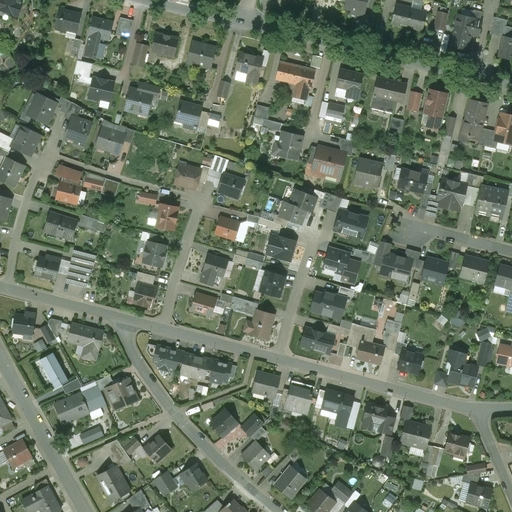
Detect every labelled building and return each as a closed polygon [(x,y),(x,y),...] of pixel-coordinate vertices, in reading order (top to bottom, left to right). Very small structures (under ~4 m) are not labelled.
[(21,0),(1,0),(0,4),(0,9),(18,16),(22,4),(20,4),(21,0)] [(363,0),(345,0),(344,8),(356,11),(355,14),(364,16),(367,3),(363,2),(363,0)] [(411,8),(396,5),(391,23),(400,25),(400,23),(407,25),(411,8)] [(426,12),(411,8),(407,25),(414,26),(413,28),(422,30),(426,12)] [(71,13),(71,14),(60,11),(60,10),(59,10),(55,28),(77,33),(81,15),(71,13)] [(474,20),(458,16),(455,27),(471,31),(470,35),(478,36),(481,22),(480,21),(482,12),(473,10),(472,16),(474,16),(474,19),(474,20)] [(448,15),(438,12),(434,28),(444,30),(447,18),(448,15)] [(133,21),(120,17),(116,35),(129,38),(133,21)] [(504,19),(493,17),(489,34),(500,36),(504,19)] [(113,23),(93,18),(89,36),(85,56),(95,58),(99,44),(100,39),(109,41),(113,23)] [(471,31),(455,27),(451,46),(467,49),(470,35),(471,31)] [(511,29),(505,28),(498,57),(511,59),(511,29)] [(178,38),(156,33),(152,52),(173,57),(178,38)] [(82,40),(75,39),(71,54),(78,56),(82,40)] [(210,47),(204,46),(205,45),(194,42),(189,63),(210,68),(213,59),(212,59),(213,56),(215,48),(210,47)] [(148,46),(136,43),(132,63),(143,66),(148,46)] [(106,45),(99,44),(95,58),(102,60),(106,45)] [(263,59),(240,53),(236,71),(236,70),(249,73),(247,82),(256,84),(258,77),(263,59)] [(89,78),(92,64),(77,61),(74,75),(80,76),(89,78)] [(314,71),(303,68),(280,63),(277,79),(296,84),(293,95),(307,98),(309,88),(310,88),(314,71)] [(215,72),(206,70),(203,86),(211,88),(215,72)] [(362,75),(341,70),(337,87),(348,89),(347,96),(356,98),(362,75)] [(78,82),(92,86),(93,79),(89,78),(80,76),(78,82)] [(98,79),(93,78),(93,79),(92,86),(89,99),(100,102),(101,99),(109,101),(114,83),(107,81),(98,79)] [(406,85),(377,78),(370,108),(393,114),(396,101),(402,102),(406,85)] [(230,83),(221,81),(218,96),(226,98),(230,83)] [(160,88),(143,83),(141,91),(153,94),(152,97),(158,98),(160,88)] [(141,91),(130,88),(125,109),(135,112),(138,111),(147,113),(150,101),(151,102),(152,97),(153,94),(141,91)] [(446,95),(430,91),(425,112),(430,114),(441,116),(446,95)] [(46,98),(38,94),(28,115),(46,124),(56,103),(57,103),(46,98)] [(60,100),(48,95),(46,98),(57,103),(56,103),(63,106),(60,110),(67,113),(72,102),(67,99),(62,97),(60,100)] [(487,104),(470,100),(465,121),(465,122),(481,126),(487,104)] [(78,106),(72,102),(67,113),(74,115),(78,106)] [(202,107),(180,102),(176,121),(186,123),(184,128),(196,131),(197,126),(201,111),(202,107)] [(344,107),(329,103),(326,115),(342,119),(344,107)] [(271,108),(257,105),(254,117),(268,120),(271,108)] [(210,114),(201,111),(197,126),(207,128),(210,114)] [(511,115),(501,113),(496,132),(494,141),(498,141),(511,144),(511,115)] [(441,116),(430,114),(427,126),(438,128),(441,116)] [(342,119),(326,115),(325,121),(340,125),(342,119)] [(92,124),(72,117),(66,136),(75,140),(74,144),(83,148),(92,124)] [(404,120),(391,117),(387,131),(401,134),(404,120)] [(448,117),(444,135),(451,136),(455,119),(448,117)] [(481,126),(465,122),(465,121),(463,121),(460,135),(467,137),(466,142),(477,144),(481,128),(481,126)] [(40,135),(22,126),(12,147),(30,155),(40,135)] [(125,135),(103,128),(97,146),(119,154),(123,141),(125,135)] [(135,131),(127,128),(125,135),(123,141),(131,144),(135,131)] [(488,130),(481,128),(477,144),(477,145),(484,146),(488,130)] [(496,132),(488,130),(484,146),(496,149),(498,141),(494,141),(496,132)] [(303,136),(282,131),(281,138),(277,154),(277,155),(297,160),(303,136)] [(10,143),(0,138),(0,147),(4,149),(7,150),(10,143)] [(355,142),(341,138),(339,146),(340,148),(340,151),(346,152),(345,155),(351,156),(355,142)] [(311,146),(307,163),(314,165),(318,147),(311,146)] [(326,150),(325,147),(321,146),(319,148),(318,147),(314,165),(312,170),(326,174),(332,151),(326,150)] [(340,151),(337,152),(337,153),(332,151),(326,174),(340,177),(342,167),(345,166),(343,164),(345,155),(346,152),(340,151)] [(396,156),(387,154),(384,169),(393,171),(396,156)] [(222,158),(215,155),(211,168),(210,171),(217,173),(222,158)] [(25,166),(6,157),(6,158),(1,170),(0,170),(0,169),(0,180),(15,187),(25,166)] [(382,165),(359,159),(359,160),(361,161),(357,180),(365,182),(364,185),(377,188),(382,165)] [(186,163),(180,161),(178,168),(179,168),(184,170),(185,166),(186,166),(186,163)] [(82,173),(59,165),(56,175),(63,177),(62,182),(69,184),(70,181),(78,183),(78,181),(79,181),(82,173)] [(211,168),(201,165),(200,169),(201,170),(197,183),(205,185),(210,171),(211,168)] [(184,170),(179,168),(177,170),(176,174),(177,176),(175,184),(196,189),(197,183),(201,170),(200,169),(186,166),(185,166),(184,170)] [(428,176),(402,170),(398,187),(423,193),(426,182),(428,176)] [(244,181),(224,174),(218,191),(228,194),(228,195),(238,198),(244,181)] [(484,177),(477,175),(474,188),(480,189),(481,187),(484,177)] [(103,182),(86,178),(84,185),(101,190),(103,182)] [(107,179),(104,193),(118,197),(121,182),(107,179)] [(466,185),(442,179),(438,196),(438,198),(441,199),(439,206),(455,210),(457,203),(462,204),(466,185)] [(78,183),(70,181),(69,184),(62,182),(61,182),(57,198),(77,203),(80,191),(81,184),(78,183)] [(433,183),(426,182),(423,193),(430,195),(430,194),(433,183)] [(481,187),(480,189),(475,213),(476,213),(477,209),(488,212),(488,216),(494,190),(481,187)] [(295,189),(290,204),(285,202),(279,216),(279,217),(288,220),(301,225),(306,210),(311,212),(317,197),(295,189)] [(507,193),(494,190),(488,216),(489,216),(490,212),(502,215),(501,219),(502,219),(507,195),(508,193),(507,193)] [(86,192),(80,191),(77,203),(83,205),(86,192)] [(324,192),(319,207),(325,209),(330,194),(324,192)] [(156,196),(141,193),(140,201),(155,204),(156,196)] [(342,198),(330,194),(325,209),(337,213),(342,198)] [(438,196),(430,194),(430,195),(425,215),(436,218),(439,206),(441,199),(438,198),(438,196)] [(12,199),(0,195),(0,219),(5,221),(12,199)] [(178,208),(161,204),(156,226),(173,230),(178,208)] [(367,218),(340,210),(334,230),(361,238),(367,218)] [(77,221),(53,214),(47,231),(71,239),(76,225),(77,222),(77,221)] [(98,220),(82,215),(79,223),(77,222),(76,225),(95,231),(98,220)] [(288,220),(279,217),(279,216),(276,215),(273,222),(286,227),(288,220)] [(240,223),(220,217),(215,234),(215,233),(234,239),(234,240),(235,240),(240,223)] [(164,236),(150,233),(149,239),(162,242),(164,236)] [(296,241),(278,236),(272,256),(290,261),(296,241)] [(157,244),(148,242),(147,248),(145,248),(143,256),(145,256),(143,262),(152,264),(152,265),(161,268),(163,260),(164,260),(166,253),(164,253),(166,245),(157,243),(157,244)] [(390,244),(380,242),(371,264),(372,264),(373,263),(383,266),(386,254),(387,254),(390,244)] [(349,254),(329,248),(323,268),(343,274),(344,274),(348,260),(349,254)] [(238,249),(235,261),(263,269),(265,262),(253,258),(254,253),(238,249)] [(369,253),(355,249),(353,255),(368,259),(369,253)] [(97,256),(74,250),(71,262),(61,259),(58,272),(68,275),(66,282),(87,287),(97,256)] [(228,261),(209,255),(209,254),(208,254),(203,271),(203,272),(203,271),(204,271),(218,276),(223,277),(222,278),(223,278),(228,261),(228,260),(228,261)] [(387,254),(386,254),(383,266),(380,275),(390,277),(391,272),(407,276),(405,281),(406,281),(412,261),(387,254)] [(459,255),(455,269),(462,270),(465,257),(459,255)] [(60,259),(49,256),(48,259),(39,257),(35,274),(56,280),(58,272),(61,259),(60,259)] [(488,262),(465,256),(465,257),(462,270),(460,276),(469,279),(470,275),(484,278),(488,262)] [(448,264),(426,258),(421,278),(443,284),(448,264)] [(360,263),(348,260),(344,274),(343,274),(343,276),(346,280),(354,283),(360,263)] [(511,268),(500,265),(495,284),(511,288),(511,268)] [(285,276),(266,270),(260,292),(279,297),(282,286),(283,286),(285,276)] [(218,276),(204,271),(201,281),(215,286),(218,276)] [(138,284),(138,283),(152,287),(155,277),(138,272),(135,283),(138,284)] [(420,284),(412,282),(408,298),(415,301),(420,284)] [(152,287),(138,283),(138,284),(133,303),(152,307),(157,288),(152,287)] [(354,291),(340,286),(338,293),(352,298),(354,291)] [(346,298),(325,292),(324,295),(316,292),(311,310),(340,319),(346,298)] [(216,299),(196,293),(197,293),(196,293),(191,310),(211,316),(210,316),(211,316),(216,299)] [(233,296),(222,293),(220,300),(232,303),(233,296)] [(274,315),(256,310),(253,323),(246,321),(244,330),(250,332),(250,333),(268,338),(268,337),(267,337),(270,325),(271,325),(274,315)] [(29,316),(15,314),(13,331),(24,333),(23,339),(32,340),(36,313),(30,313),(29,316)] [(62,321),(51,318),(50,319),(49,319),(48,320),(48,321),(48,322),(48,323),(48,324),(56,338),(58,337),(62,321)] [(401,323),(387,320),(386,323),(386,322),(384,330),(391,332),(398,334),(401,324),(401,323)] [(352,324),(342,321),(341,327),(351,330),(352,324)] [(341,327),(329,323),(327,330),(349,336),(351,330),(341,327)] [(48,324),(41,328),(49,342),(56,338),(48,324)] [(104,332),(72,324),(67,341),(85,345),(83,356),(95,359),(98,349),(99,349),(104,332)] [(364,327),(352,324),(351,330),(349,336),(347,344),(347,345),(359,348),(360,341),(364,327)] [(495,333),(491,326),(477,333),(481,340),(495,333)] [(375,330),(364,327),(360,341),(368,343),(369,341),(372,342),(375,330)] [(328,335),(306,328),(301,345),(323,351),(328,335)] [(328,335),(323,351),(329,353),(334,336),(328,335)] [(56,338),(49,342),(51,346),(58,342),(56,338)] [(39,351),(48,347),(44,339),(35,344),(39,351)] [(368,343),(360,341),(359,348),(356,359),(357,359),(357,358),(380,364),(380,365),(385,347),(368,343)] [(404,343),(397,341),(393,354),(400,356),(404,343)] [(157,346),(148,343),(146,350),(150,356),(154,357),(157,346)] [(347,344),(340,343),(336,355),(343,357),(347,345),(347,344)] [(423,355),(405,350),(407,344),(404,343),(400,356),(397,368),(418,374),(423,355)] [(483,343),(478,364),(485,366),(490,345),(483,343)] [(511,347),(500,345),(497,362),(511,365),(511,347)] [(179,351),(157,346),(154,357),(154,361),(158,362),(157,367),(159,368),(159,369),(159,370),(162,376),(168,372),(168,371),(168,372),(169,370),(174,371),(175,369),(179,351)] [(466,354),(450,350),(448,361),(453,362),(453,361),(460,363),(462,354),(466,355),(466,354)] [(179,351),(175,369),(181,370),(181,369),(185,353),(179,351)] [(53,352),(40,360),(55,388),(68,381),(53,352)] [(209,359),(185,353),(181,369),(190,371),(189,376),(204,380),(209,359)] [(231,365),(216,361),(211,380),(221,383),(221,380),(227,381),(228,376),(231,365)] [(460,363),(453,361),(453,362),(448,381),(458,383),(458,382),(473,385),(477,368),(460,363)] [(237,366),(231,365),(228,376),(234,378),(237,366)] [(280,377),(257,372),(252,391),(264,394),(264,397),(274,400),(280,377)] [(110,375),(96,381),(98,385),(101,391),(106,388),(109,387),(109,386),(114,384),(110,375)] [(78,378),(62,387),(66,394),(82,387),(78,378)] [(114,384),(109,386),(109,387),(106,388),(116,410),(138,401),(128,378),(114,384)] [(314,387),(292,381),(287,398),(285,407),(286,407),(307,413),(314,387)] [(208,394),(210,387),(198,384),(196,391),(208,394)] [(98,385),(54,404),(63,424),(107,405),(101,391),(98,385)] [(326,391),(320,389),(316,402),(322,404),(326,391)] [(354,397),(326,390),(326,391),(322,404),(321,408),(339,413),(336,425),(345,427),(348,415),(349,415),(354,397)] [(279,406),(278,411),(284,413),(286,407),(285,407),(287,398),(281,397),(279,406)] [(0,426),(1,426),(11,420),(12,420),(0,398),(0,426)] [(212,401),(201,405),(203,411),(214,407),(212,401)] [(279,406),(272,404),(269,415),(276,419),(278,411),(279,406)] [(376,406),(368,404),(363,420),(364,420),(362,426),(372,429),(373,422),(380,424),(383,425),(385,416),(387,409),(386,410),(376,407),(376,406)] [(238,415),(230,406),(226,410),(234,419),(238,415)] [(412,408),(403,406),(400,417),(409,419),(412,408)] [(225,410),(210,423),(222,436),(233,427),(231,425),(235,421),(234,419),(226,410),(225,410)] [(255,415),(242,427),(251,436),(261,426),(263,424),(255,415)] [(394,418),(385,416),(383,425),(380,424),(378,430),(390,433),(394,418)] [(11,420),(1,426),(5,434),(15,428),(11,420)] [(431,427),(406,421),(400,442),(425,449),(427,444),(431,427)] [(81,434),(85,445),(105,435),(101,425),(81,434)] [(261,426),(251,436),(255,441),(256,441),(266,432),(261,426)] [(461,436),(450,433),(451,432),(450,432),(445,451),(454,453),(455,452),(464,455),(464,456),(470,437),(461,435),(461,436)] [(171,449),(160,435),(151,443),(150,442),(144,448),(156,462),(171,449)] [(135,437),(123,447),(129,454),(141,444),(135,437)] [(395,439),(386,437),(383,450),(386,451),(385,455),(391,456),(395,439)] [(117,439),(104,445),(115,466),(115,465),(116,467),(131,460),(117,439)] [(23,440),(3,450),(13,467),(23,462),(26,468),(35,463),(34,461),(35,460),(34,459),(33,459),(31,457),(32,457),(23,440)] [(256,441),(255,441),(241,455),(255,470),(270,456),(256,441)] [(427,444),(425,449),(421,462),(428,464),(433,446),(427,444)] [(433,446),(428,464),(435,466),(440,448),(433,446)] [(90,463),(85,456),(78,461),(83,468),(90,463)] [(196,463),(180,474),(180,475),(181,474),(186,483),(186,484),(188,483),(192,490),(207,480),(196,464),(197,464),(196,463)] [(269,464),(261,472),(265,477),(274,468),(269,464)] [(484,464),(474,466),(475,473),(481,472),(485,471),(484,464)] [(115,466),(97,475),(111,501),(129,491),(116,467),(115,465),(115,466)] [(474,466),(467,467),(468,474),(475,473),(474,466)] [(289,467),(275,484),(291,497),(305,480),(289,467)] [(167,471),(154,480),(159,488),(172,479),(167,471)] [(468,474),(463,475),(461,481),(471,484),(477,485),(481,472),(475,473),(468,474)] [(46,479),(35,484),(38,490),(48,485),(48,486),(50,485),(46,479)] [(172,479),(159,488),(164,495),(177,487),(172,479)] [(383,485),(375,479),(370,486),(378,492),(383,485)] [(416,479),(414,486),(424,487),(425,480),(416,479)] [(349,490),(338,481),(332,489),(343,498),(349,490)] [(477,485),(471,484),(466,501),(486,507),(491,489),(477,485)] [(38,490),(32,494),(32,495),(22,501),(27,511),(32,511),(39,508),(41,511),(57,511),(60,511),(61,510),(48,486),(48,485),(38,490)] [(141,489),(128,499),(135,511),(141,508),(142,509),(149,504),(141,489)] [(319,489),(306,505),(314,511),(326,511),(335,501),(319,489)] [(229,502),(219,511),(247,511),(242,507),(241,508),(233,499),(230,503),(229,502)] [(349,509),(350,510),(347,511),(365,511),(354,503),(349,509)]
